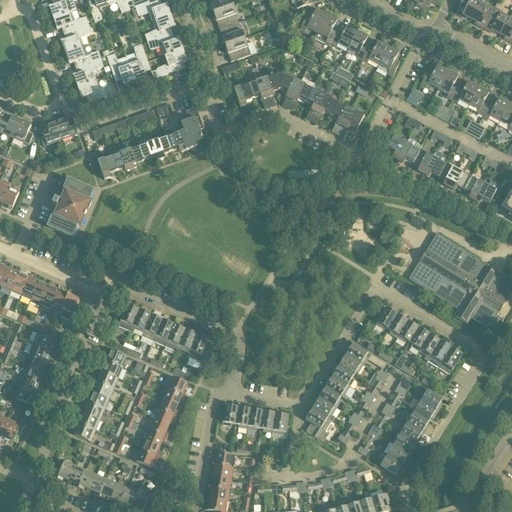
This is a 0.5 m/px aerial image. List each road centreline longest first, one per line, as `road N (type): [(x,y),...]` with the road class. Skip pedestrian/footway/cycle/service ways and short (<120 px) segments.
road 1 (residential): [(407,511),(401,494),(487,357),(377,289),(300,407)]
road 2 (residential): [(240,128),(278,114),(357,155),(423,34)]
road 3 (residential): [(32,482),(45,454),(41,433),(102,292)]
road 4 (residential): [(102,292),(120,285),(234,334),(229,395)]
road 5 (residential): [(0,97),(29,110),(63,104),(30,11),(17,11)]
road 6 (residential): [(77,130),(203,87)]
road 7 (residential): [(229,395),(213,401),(195,511)]
